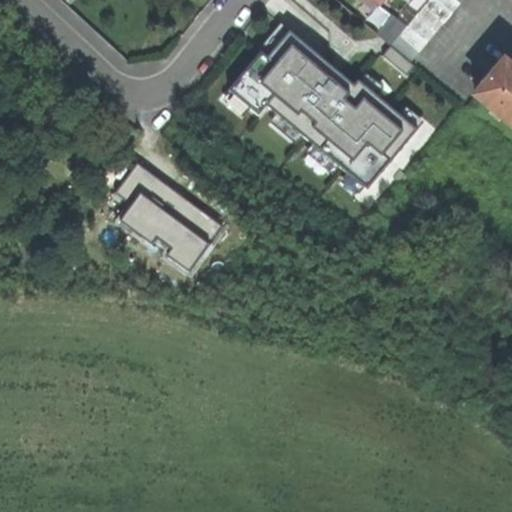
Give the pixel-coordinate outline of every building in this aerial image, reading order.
[(383,0),(354,0),(362,7),(359,10),(369,18),(383,0)] [(429,0),(391,47),(411,64),(462,0),(429,0)] [(412,134),(285,31),(233,96),(359,199),(412,134)] [(511,68),(504,62),(475,98),(511,128),(511,68)] [(122,219),(153,240),(158,233),(176,245),(168,256),(194,275),(229,226),(139,162),(118,191),(134,203),(122,219)]
